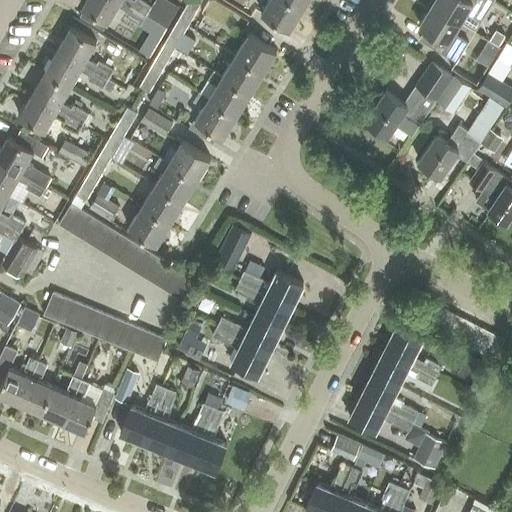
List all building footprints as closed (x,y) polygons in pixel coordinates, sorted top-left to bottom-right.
[(144,17),(145,14),(121,0),(85,0),(82,6),(107,22),(118,5),(127,11),(125,15),(140,24),(144,17)] [(121,0),(145,14),(151,5),(141,0),(134,0),(133,0),(121,0)] [(189,0),(184,9),(179,18),(188,24),(200,4),(193,0),(189,0)] [(289,30),(303,8),(289,0),(268,0),(261,12),(289,30)] [(475,31),(482,20),(494,0),(493,0),(434,0),(432,4),(461,22),(460,22),(475,31)] [(454,32),(460,22),(461,22),(432,4),(419,25),(426,29),(419,39),(456,61),(469,41),(454,32)] [(149,32),(139,49),(150,55),(166,27),(145,14),(144,17),(140,24),(139,25),(149,32)] [(179,18),(164,43),(174,49),(175,46),(184,32),(188,24),(179,18)] [(70,26),(57,49),(108,78),(113,69),(98,60),(96,64),(86,58),(96,41),(70,26)] [(184,32),(175,46),(187,53),(195,39),(184,32)] [(264,71),(277,50),(248,33),(235,54),(264,71)] [(163,68),(174,49),(164,43),(153,62),(163,68)] [(70,86),(80,70),(90,75),(88,79),(102,87),(108,78),(57,49),(44,71),(70,86)] [(250,94),(264,71),(235,54),(222,75),(221,76),(250,94)] [(427,112),(452,75),(432,61),(404,103),(385,90),(365,120),(387,134),(395,123),(408,133),(424,110),(427,112)] [(160,71),(163,68),(153,62),(139,86),(149,91),(160,71)] [(236,115),(250,94),(221,76),(222,75),(213,70),(207,81),(215,86),(208,98),(236,115)] [(61,102),(70,86),(44,71),(32,93),(83,122),(88,113),(73,104),(71,108),(61,102)] [(506,105),(511,94),(511,87),(488,73),(479,88),(506,105)] [(470,86),(454,74),(436,99),(453,111),(470,86)] [(108,78),(102,87),(109,91),(115,82),(108,78)] [(208,98),(199,92),(193,101),(202,107),(194,119),(223,137),(236,115),(208,98)] [(45,130),(55,113),(65,119),(62,123),(77,131),(83,122),(32,93),(19,115),(45,130)] [(491,123),(502,106),(489,97),(477,115),(491,123)] [(137,112),(127,107),(114,131),(123,136),(124,134),(137,112)] [(139,121),(164,136),(172,122),(148,107),(139,121)] [(436,134),(418,160),(440,175),(456,153),(466,161),(480,142),(466,132),(468,130),(458,123),(447,141),(436,134)] [(503,138),(489,128),(480,142),(494,152),(503,138)] [(7,136),(0,148),(0,161),(45,187),(50,178),(37,170),(37,169),(26,162),(32,151),(33,151),(42,156),(48,146),(20,129),(14,140),(7,136)] [(114,131),(101,153),(110,158),(123,136),(114,131)] [(175,136),(170,145),(177,148),(168,161),(197,179),(210,157),(175,136)] [(85,165),(91,154),(64,139),(58,151),(85,165)] [(98,179),(110,158),(101,153),(89,174),(98,179)] [(159,156),(154,165),(163,170),(168,161),(159,156)] [(0,190),(8,195),(17,178),(27,184),(25,188),(40,196),(45,187),(0,161),(0,190)] [(183,201),(197,179),(168,161),(163,170),(155,183),(183,201)] [(511,186),(510,185),(511,182),(511,180),(483,161),(469,181),(482,190),(476,200),(507,222),(508,220),(511,221),(511,186)] [(86,200),(98,179),(89,174),(76,195),(86,200)] [(142,204),(170,221),(183,201),(155,183),(150,191),(142,204)] [(0,212),(0,208),(8,195),(0,190),(0,219),(20,231),(25,222),(10,213),(8,217),(0,212)] [(118,206),(97,193),(89,207),(110,220),(118,206)] [(71,203),(58,224),(67,229),(80,208),(71,203)] [(156,244),(170,221),(142,204),(128,227),(156,244)] [(76,235),(89,214),(80,208),(67,229),(76,235)] [(89,214),(76,235),(85,240),(98,219),(89,214)] [(0,231),(15,240),(20,231),(0,219),(0,231)] [(94,246),(107,225),(98,219),(85,240),(94,246)] [(251,233),(233,224),(215,260),(233,269),(251,233)] [(107,225),(94,246),(103,251),(116,230),(107,225)] [(124,236),(116,230),(103,251),(112,257),(124,236)] [(38,248),(17,236),(1,264),(22,276),(38,248)] [(124,236),(112,257),(120,262),(133,241),(124,236)] [(129,267),(142,247),(133,241),(120,262),(129,267)] [(142,247),(129,267),(138,273),(151,252),(142,247)] [(147,278),(160,258),(151,252),(138,273),(147,278)] [(160,258),(147,278),(156,284),(169,263),(168,263),(160,258)] [(165,289),(178,269),(169,263),(156,284),(165,289)] [(178,269),(165,289),(174,295),(187,274),(178,269)] [(259,277),(259,278),(255,288),(265,293),(292,306),(303,283),(276,269),(270,282),(259,277)] [(259,278),(244,271),(239,280),(255,288),(259,278)] [(187,274),(174,295),(183,300),(192,286),(195,280),(187,274)] [(250,297),(255,288),(239,280),(235,290),(250,297)] [(20,304),(0,291),(0,321),(7,325),(20,304)] [(55,319),(65,296),(53,292),(44,314),(55,319)] [(260,303),(252,318),(279,331),(292,306),(265,293),(260,303)] [(67,323),(76,301),(65,296),(55,319),(67,323)] [(429,300),(419,319),(428,324),(438,304),(429,300)] [(76,301),(67,323),(78,328),(87,306),(76,301)] [(438,304),(428,324),(437,329),(447,309),(438,304)] [(89,333),(99,310),(87,306),(78,328),(89,333)] [(16,323),(16,324),(25,328),(25,327),(30,317),(33,311),(26,308),(24,307),(21,313),(16,323)] [(447,334),(457,314),(447,309),(437,329),(447,334)] [(99,310),(89,333),(101,338),(110,315),(99,310)] [(466,319),(457,314),(447,334),(456,339),(466,319)] [(110,315),(101,338),(112,342),(122,320),(110,315)] [(232,333),(237,324),(222,316),(217,326),(232,333)] [(237,324),(232,333),(270,351),(279,331),(252,318),(247,329),(237,324)] [(465,343),(476,324),(466,319),(456,339),(465,343)] [(124,347),(133,324),(122,320),(112,342),(124,347)] [(190,321),(185,332),(195,337),(200,326),(190,321)] [(133,324),(124,347),(135,352),(144,329),(133,324)] [(465,343),(475,348),(485,329),(476,324),(465,343)] [(422,339),(395,325),(383,349),(408,361),(410,362),(422,339)] [(212,335),(227,343),(232,333),(217,326),(212,335)] [(66,327),(60,342),(71,347),(77,332),(66,327)] [(147,356),(156,334),(144,329),(135,352),(147,356)] [(484,353),(494,334),(485,329),(475,348),(484,353)] [(231,361),(258,375),(270,351),(232,333),(227,343),(238,348),(231,361)] [(156,334),(147,356),(158,361),(163,350),(167,339),(156,334)] [(178,348),(201,358),(207,345),(185,334),(178,348)] [(494,334),(484,353),(494,358),(504,339),(494,334)] [(0,387),(0,394),(20,403),(38,360),(30,356),(25,367),(22,366),(19,371),(10,367),(17,350),(6,345),(0,355),(0,375),(4,378),(0,387)] [(410,362),(408,361),(383,349),(372,371),(399,385),(410,362)] [(456,374),(478,385),(489,362),(468,351),(456,374)] [(441,365),(426,357),(421,367),(436,375),(441,365)] [(42,375),(47,364),(38,360),(20,403),(41,412),(52,386),(37,379),(39,374),(42,375)] [(68,393),(52,386),(41,412),(63,422),(81,379),(87,364),(79,361),(77,366),(68,387),(70,388),(68,393)] [(431,384),(436,375),(421,367),(418,372),(416,377),(431,384)] [(139,373),(126,368),(114,398),(127,404),(139,373)] [(403,402),(392,397),(399,385),(372,371),(361,393),(398,412),(403,402)] [(114,393),(102,388),(81,379),(63,422),(85,431),(91,416),(102,421),(114,393)] [(120,432),(144,441),(166,387),(156,383),(145,410),(131,404),(120,432)] [(243,409),(250,393),(232,386),(226,402),(243,409)] [(178,423),(165,418),(170,407),(169,407),(176,391),(166,387),(144,441),(167,451),(178,423)] [(477,425),(511,440),(511,398),(493,390),(477,425)] [(398,412),(361,393),(349,416),(376,430),(383,416),(393,422),(398,412)] [(403,402),(398,412),(413,419),(418,410),(403,402)] [(191,428),(178,423),(167,451),(191,461),(213,407),(203,403),(197,418),(195,418),(191,428)] [(223,411),(213,407),(191,461),(215,471),(226,443),(212,437),(217,426),(216,426),(223,411)] [(393,422),(408,429),(413,419),(398,412),(393,422)] [(254,428),(248,438),(259,444),(264,434),(254,428)] [(434,469),(446,442),(425,432),(413,459),(434,469)] [(331,450),(350,459),(353,460),(360,444),(339,434),(331,450)] [(398,460),(392,473),(402,477),(407,464),(398,460)] [(305,509),(312,511),(331,511),(351,465),(342,461),(336,476),(334,476),(329,487),(317,481),(305,509)] [(355,485),(362,470),(351,465),(331,511),(356,511),(361,500),(351,496),(355,485)] [(413,483),(422,488),(418,496),(432,502),(440,483),(427,477),(418,473),(413,483)] [(377,507),(361,500),(356,511),(386,511),(398,485),(389,481),(382,497),(382,496),(377,507)] [(399,511),(403,505),(402,505),(408,490),(398,485),(386,511),(399,511)]
